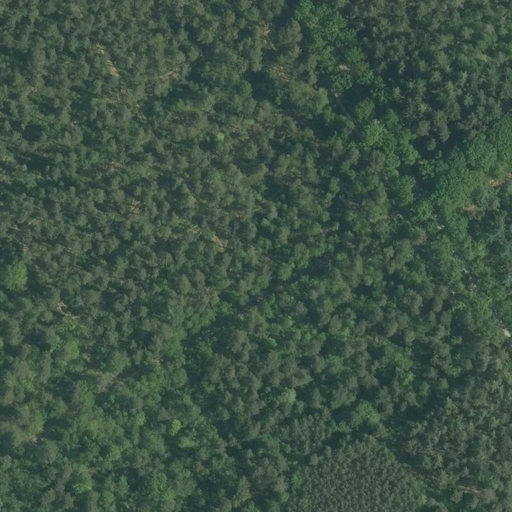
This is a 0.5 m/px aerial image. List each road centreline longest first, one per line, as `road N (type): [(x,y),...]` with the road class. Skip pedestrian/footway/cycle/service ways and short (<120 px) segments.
road 1 (track): [(511,349),(300,0)]
road 2 (track): [(177,352),(511,144)]
road 3 (track): [(0,461),(177,352)]
road 4 (track): [(261,511),(177,352)]
